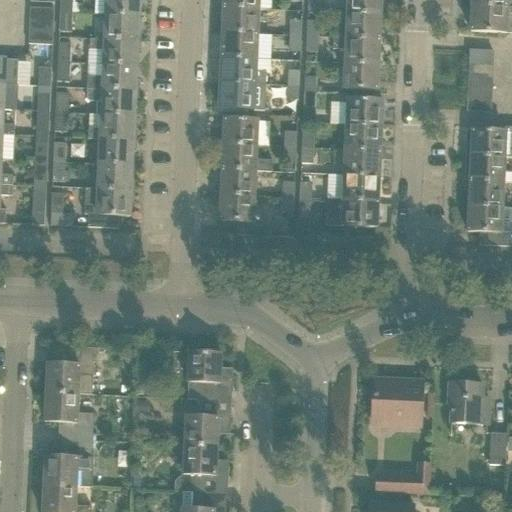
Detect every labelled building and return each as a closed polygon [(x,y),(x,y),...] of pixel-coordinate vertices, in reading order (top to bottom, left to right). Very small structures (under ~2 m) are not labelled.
[(60,0),(59,13),(72,14),(72,0),(60,0)] [(106,0),(106,17),(138,18),(139,0),(106,0)] [(223,0),(223,8),(259,10),(259,0),(223,0)] [(347,0),(347,14),(381,16),(381,0),(347,0)] [(507,0),(471,0),(471,7),(507,9),(507,0)] [(511,8),(507,9),(471,7),(470,32),(511,34),(511,8)] [(223,8),(222,33),(257,35),(259,10),(223,8)] [(30,9),(29,20),(53,22),(54,10),(30,9)] [(72,14),(59,13),(59,32),(71,33),(72,14)] [(347,14),(346,39),(380,41),(381,16),(347,14)] [(106,17),(105,41),(137,43),(138,18),(106,17)] [(29,20),(28,32),(53,34),(53,22),(29,20)] [(290,37),(301,37),(302,22),(291,22),(290,37)] [(308,22),(307,38),(318,38),(319,23),(308,22)] [(53,34),(28,32),(28,44),(52,46),(53,34)] [(222,33),(221,59),(256,60),(257,35),(222,33)] [(301,37),(290,37),(290,52),(300,52),(301,37)] [(318,38),(307,38),(306,53),(317,53),(318,38)] [(346,39),(346,40),(333,39),(332,50),(345,50),(345,64),(379,66),(380,41),(346,39)] [(137,43),(105,41),(89,40),(89,50),(104,51),(104,66),(136,67),(137,43)] [(58,44),(57,63),(70,64),(70,44),(58,44)] [(470,51),(469,64),(493,65),(494,52),(470,51)] [(256,60),(221,59),(219,84),(265,86),(266,74),(256,73),(256,60)] [(70,64),(57,63),(56,82),(69,83),(70,64)] [(379,66),(345,64),(344,90),(377,92),(379,66)] [(469,64),(468,76),(492,77),(493,65),(469,64)] [(87,77),(87,90),(135,93),(136,67),(104,66),(103,78),(87,77)] [(39,68),(38,87),(50,88),(51,69),(39,68)] [(289,72),(288,87),(299,88),(300,72),(289,72)] [(492,77),(468,76),(468,88),(492,89),(492,77)] [(305,78),(305,93),(315,94),(316,79),(305,78)] [(265,86),(219,84),(218,110),(264,112),(265,86)] [(299,88),(288,87),(287,102),(298,103),(299,88)] [(492,89),(468,88),(467,100),(491,101),(492,89)] [(135,93),(87,90),(86,98),(89,102),(97,102),(97,115),(101,116),(134,117),(135,93)] [(38,93),(37,112),(49,113),(50,94),(38,93)] [(315,94),(305,93),(304,108),(315,109),(315,94)] [(55,113),(67,114),(68,94),(56,94),(55,113)] [(347,100),(346,126),(382,127),(383,102),(347,100)] [(491,101),(467,100),(467,112),(491,113),(491,101)] [(0,110),(0,135),(1,136),(14,137),(14,126),(2,126),(3,111),(0,110)] [(49,113),(37,112),(36,132),(48,132),(49,113)] [(67,114),(55,113),(54,132),(66,133),(67,114)] [(101,116),(101,130),(88,130),(88,140),(100,140),(100,141),(133,142),(134,117),(101,116)] [(223,145),(257,147),(258,121),(224,119),(223,145)] [(346,126),(345,151),(381,153),(382,127),(346,126)] [(472,131),(471,140),(466,140),(466,156),(504,158),(511,158),(511,128),(504,128),(504,132),(472,131)] [(285,148),(296,149),(297,134),(286,133),(285,148)] [(303,134),(302,149),(313,150),(314,134),(303,134)] [(100,141),(99,165),(132,167),(133,142),(100,141)] [(34,162),(47,163),(48,144),(35,143),(34,162)] [(54,144),(53,163),(65,163),(66,144),(54,144)] [(257,147),(223,145),(222,171),(255,172),(271,173),(272,161),(256,161),(257,147)] [(296,149),(285,148),(285,163),(295,164),(296,149)] [(313,150),(302,149),(301,164),(312,165),(313,150)] [(345,151),(344,176),(379,178),(381,153),(345,151)] [(504,158),(466,156),(465,173),(470,173),(469,182),(503,183),(504,158)] [(0,160),(0,185),(12,186),(12,176),(0,175),(0,169),(0,161),(0,160)] [(34,162),(34,183),(46,183),(47,163),(34,162)] [(65,163),(53,163),(52,182),(64,183),(65,163)] [(132,167),(99,165),(98,189),(83,189),(131,192),(132,167)] [(222,171),(221,196),(254,197),(255,172),(222,171)] [(344,176),(343,201),(378,203),(379,178),(344,176)] [(503,183),(469,182),(468,207),(502,209),(503,183)] [(283,199),(294,199),(295,184),(284,184),(283,199)] [(300,184),(300,199),(311,200),(311,185),(300,184)] [(12,186),(0,185),(0,224),(5,225),(6,210),(0,210),(0,196),(11,197),(12,186)] [(131,192),(83,189),(82,199),(90,199),(89,214),(88,214),(87,228),(117,230),(117,217),(129,217),(131,192)] [(32,213),(45,213),(45,194),(33,194),(32,213)] [(51,194),(50,214),(63,214),(64,195),(51,194)] [(254,197),(221,196),(219,221),(253,223),(254,197)] [(294,199),(283,199),(282,214),(293,214),(294,199)] [(311,200),(300,199),(299,215),(310,215),(311,200)] [(332,201),(332,216),(325,215),(325,226),(377,229),(378,203),(343,201),(332,201)] [(502,209),(468,207),(467,233),(479,233),(478,246),(510,248),(510,233),(501,233),(502,209)] [(47,365),(46,394),(78,396),(92,396),(93,377),(95,377),(96,349),(69,348),(68,366),(47,365)] [(122,353),(120,360),(124,366),(131,367),(133,356),(122,353)] [(187,401),(197,401),(231,403),(232,376),(220,375),(221,355),(189,354),(187,401)] [(375,381),(373,425),(419,427),(422,383),(407,382),(407,387),(397,387),(392,382),(375,381)] [(449,384),(449,406),(451,406),(451,424),(487,426),(489,399),(481,399),(482,386),(449,384)] [(136,385),(135,396),(143,397),(144,386),(136,385)] [(78,396),(46,394),(44,423),(65,424),(65,441),(92,442),(93,415),(77,414),(78,396)] [(197,418),(186,418),(186,419),(184,421),(184,428),(185,430),(185,447),(217,448),(218,428),(230,429),(231,403),(197,401),(197,418)] [(136,402),(135,414),(148,414),(148,403),(136,402)] [(505,467),(506,435),(490,434),(489,466),(505,467)] [(92,442),(65,441),(64,458),(45,457),(43,487),(76,488),(92,489),(94,454),(92,454),(92,442)] [(185,447),(183,476),(176,482),(175,493),(227,495),(228,468),(216,467),(217,448),(185,447)] [(418,465),(417,478),(377,476),(376,493),(429,496),(431,465),(418,465)] [(132,477),(132,488),(140,489),(140,477),(132,477)] [(76,488),(43,487),(42,511),(90,511),(91,508),(75,507),(76,488)] [(225,511),(227,495),(175,493),(193,494),(192,511),(182,510),(181,511),(225,511)]
